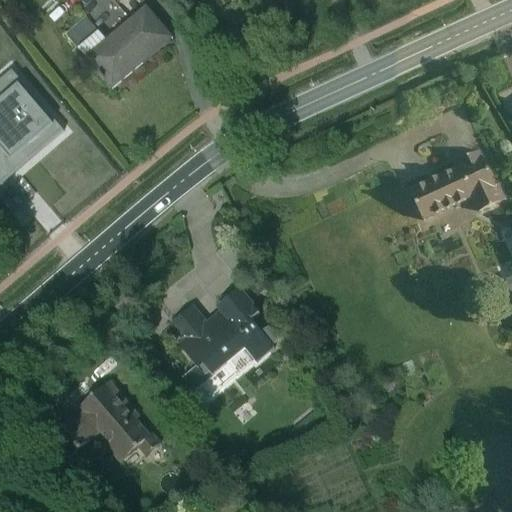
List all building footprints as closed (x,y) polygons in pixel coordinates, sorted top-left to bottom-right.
[(81,14),(93,2),(91,0),(73,0),(71,3),(81,14)] [(113,95),(173,44),(146,12),(86,64),(113,95)] [(0,83),(0,189),(64,134),(11,74),(0,83)] [(427,234),(505,199),(483,151),(406,187),(427,234)] [(511,237),(502,242),(511,263),(511,237)] [(207,405),(276,344),(233,295),(207,318),(192,301),(168,322),(182,338),(177,343),(197,366),(183,378),(207,405)] [(143,457),(159,443),(107,382),(60,423),(82,449),(98,436),(120,461),(135,448),(143,457)]
